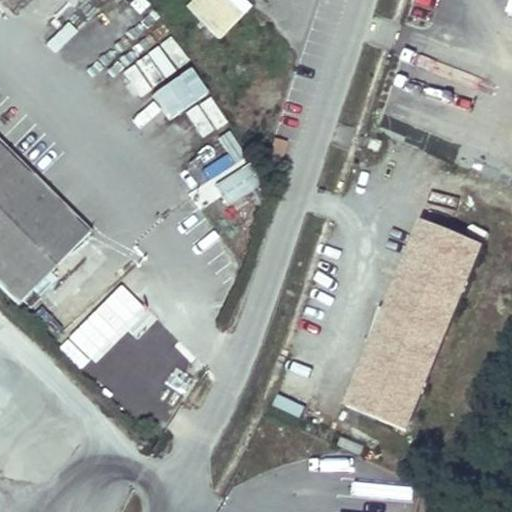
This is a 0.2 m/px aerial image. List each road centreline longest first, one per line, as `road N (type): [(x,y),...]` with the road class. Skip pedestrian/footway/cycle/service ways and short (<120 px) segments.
road 1 (unknown): [(250,322),(201,300),(172,271),(78,122),(0,36)]
road 2 (unknown): [(307,164),(362,205),(373,230),(363,330)]
road 3 (unknown): [(107,455),(70,391),(0,330)]
road 4 (unknown): [(358,23),(511,76)]
